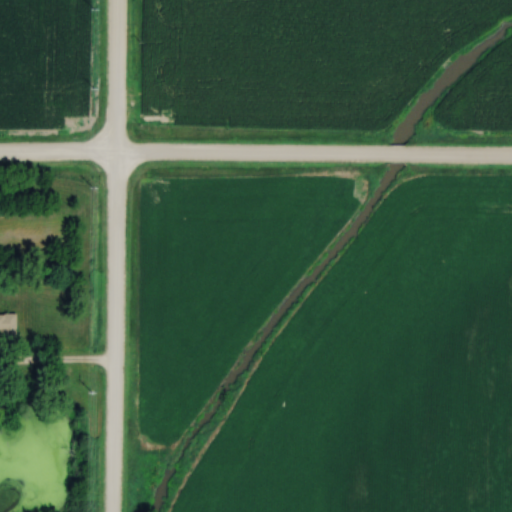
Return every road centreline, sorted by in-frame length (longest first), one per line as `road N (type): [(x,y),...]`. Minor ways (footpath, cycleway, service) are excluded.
road 1 (residential): [(110,511),(115,0)]
road 2 (residential): [(0,155),(511,159)]
